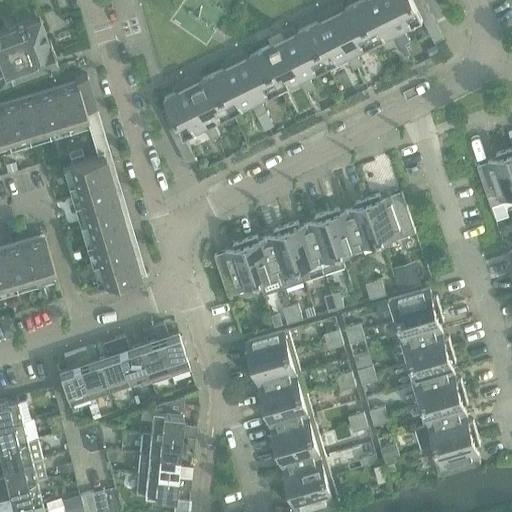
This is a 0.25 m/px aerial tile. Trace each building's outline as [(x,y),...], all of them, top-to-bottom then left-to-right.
[(360,0),(356,3),(371,34),(375,42),(383,37),(394,32),(399,30),(383,0),(360,0)] [(414,23),(423,18),(419,10),(414,0),(383,0),(399,30),(394,32),(397,39),(406,34),(403,28),(414,23)] [(428,6),(425,0),(414,0),(419,10),(428,6)] [(6,25),(0,27),(0,77),(23,69),(38,64),(55,57),(57,57),(50,38),(48,38),(39,13),(37,13),(33,3),(3,14),(6,25)] [(338,4),(329,8),(332,14),(351,53),(346,56),(350,62),(359,57),(356,51),(366,46),(375,42),(371,34),(356,3),(344,8),(341,10),(339,7),(338,4)] [(423,18),(424,21),(433,16),(428,6),(419,10),(423,18)] [(319,20),(308,26),(324,57),(328,65),(337,60),(346,56),(351,53),(332,14),(329,8),(320,12),(322,16),(323,19),(319,20)] [(424,21),(429,31),(438,27),(433,16),(424,21)] [(291,27),(281,31),(284,38),(304,77),(299,79),(302,85),(312,81),(309,74),(319,69),(328,65),(324,57),(308,26),(297,31),(294,33),(292,30),(291,27)] [(443,37),(438,27),(429,31),(434,42),(443,37)] [(272,44),(261,49),(276,81),(280,88),(289,84),(299,79),(304,77),(284,38),(281,31),(273,36),(274,39),(276,42),(272,44)] [(397,39),(400,46),(405,56),(410,54),(410,53),(405,43),(410,41),(406,34),(397,39)] [(414,50),(410,41),(405,43),(410,53),(414,50)] [(435,45),(427,49),(430,55),(438,51),(435,45)] [(242,51),(234,55),(237,61),(256,100),(251,103),(254,109),(264,104),(261,98),(270,93),(280,88),(276,81),(261,49),(249,55),(245,57),(244,54),(242,51)] [(224,67),(213,73),(229,104),(232,112),(242,107),(251,103),(256,100),(237,61),(234,55),(225,59),(226,62),(228,65),(224,67)] [(353,69),(357,67),(362,64),(359,57),(350,62),(353,69)] [(367,74),(362,64),(357,67),(362,77),(367,74)] [(78,83),(19,100),(26,123),(29,135),(87,118),(85,112),(86,112),(98,108),(88,73),(76,77),(78,83)] [(195,74),(186,78),(189,84),(209,124),(204,126),(207,132),(216,128),(213,121),(223,117),(232,112),(229,104),(213,73),(202,78),(198,80),(197,77),(195,74)] [(164,96),(170,107),(175,117),(180,128),(184,136),(193,131),(204,126),(209,124),(189,84),(186,78),(177,83),(179,86),(180,89),(177,90),(164,96)] [(315,88),(312,81),(302,85),(306,92),(315,88)] [(0,144),(29,135),(26,123),(19,100),(0,105),(0,144)] [(267,111),(264,104),(254,109),(258,116),(263,114),(267,111)] [(161,111),(166,122),(175,117),(170,107),(161,111)] [(86,112),(85,112),(87,118),(100,115),(98,108),(86,112)] [(267,111),(263,114),(269,127),(274,124),(267,111)] [(100,115),(87,118),(88,125),(102,121),(100,115)] [(166,122),(172,132),(180,128),(175,117),(166,122)] [(102,121),(88,125),(90,131),(103,127),(102,121)] [(103,127),(90,131),(92,138),(105,134),(103,127)] [(172,132),(177,143),(186,138),(184,136),(180,128),(172,132)] [(220,135),(216,128),(207,132),(210,139),(220,135)] [(105,134),(92,138),(94,144),(107,140),(105,134)] [(177,143),(182,153),(191,149),(186,138),(177,143)] [(107,140),(94,144),(96,152),(104,150),(110,148),(107,140)] [(81,149),(69,152),(72,161),(83,158),(81,149)] [(196,159),(191,149),(182,153),(187,164),(196,159)] [(502,201),(511,197),(511,160),(509,153),(508,149),(496,153),(496,154),(497,157),(494,158),(489,160),(477,164),(491,205),(502,201)] [(111,153),(105,154),(124,218),(141,274),(146,273),(111,153)] [(71,164),(89,228),(112,222),(124,218),(105,154),(93,158),(71,164)] [(15,162),(5,165),(8,173),(17,170),(15,162)] [(62,168),(52,171),(55,179),(64,176),(62,168)] [(403,236),(416,232),(402,190),(389,195),(385,196),(381,197),(380,194),(380,193),(368,197),(369,202),(383,243),(403,236)] [(353,207),(349,209),(363,250),(383,243),(369,202),(368,197),(356,201),(356,203),(357,206),(353,207)] [(339,207),(327,211),(329,216),(342,257),(363,250),(349,209),(344,210),(341,211),(340,208),(339,207)] [(313,221),(308,223),(322,264),(325,274),(345,267),(342,257),(329,216),(327,211),(315,215),(315,216),(316,220),(313,221)] [(141,274),(124,218),(112,222),(89,228),(106,285),(115,282),(123,279),(129,278),(132,277),(141,274)] [(298,221),(286,225),(288,230),(301,271),(305,280),(325,274),(322,264),(308,223),(304,224),(300,225),(299,222),(298,221)] [(272,235),(267,237),(281,278),(301,271),(288,230),(286,225),(274,229),(275,231),(276,234),(272,235)] [(257,235),(245,239),(247,244),(261,284),(281,278),(267,237),(263,238),(259,239),(258,236),(257,235)] [(0,250),(0,289),(57,273),(53,261),(46,237),(0,250)] [(214,255),(228,295),(241,291),(261,284),(247,244),(245,239),(233,243),(234,244),(235,248),(231,249),(227,250),(214,255)] [(417,267),(395,274),(399,290),(421,283),(417,267)] [(141,274),(132,277),(134,284),(143,282),(141,274)] [(129,278),(123,279),(126,287),(134,284),(132,277),(129,278)] [(123,279),(115,282),(117,289),(126,287),(123,279)] [(381,279),(374,281),(378,296),(386,294),(381,279)] [(370,299),(378,296),(374,281),(366,283),(370,299)] [(115,282),(106,285),(108,292),(117,289),(115,282)] [(388,299),(394,321),(436,309),(441,307),(437,295),(432,296),(430,287),(388,299)] [(340,291),(332,293),(337,308),(344,306),(340,291)] [(329,311),(337,308),(332,293),(325,295),(329,311)] [(298,303),(291,305),(295,321),(303,318),(298,303)] [(288,323),(295,321),(291,305),(283,308),(288,323)] [(444,320),(441,307),(436,309),(394,321),(401,342),(442,329),(439,321),(444,320)] [(164,321),(155,324),(157,331),(167,328),(164,321)] [(345,327),(348,335),(363,330),(361,322),(345,327)] [(155,332),(157,331),(155,324),(143,329),(145,335),(155,332)] [(179,332),(169,335),(167,328),(157,331),(155,332),(158,339),(164,357),(170,375),(190,368),(188,361),(188,360),(185,349),(179,332)] [(245,351),(249,364),(253,362),(295,350),(289,329),(247,341),(250,350),(245,351)] [(324,333),(327,341),(342,336),(340,329),(324,333)] [(444,338),(442,329),(401,342),(407,362),(448,350),(453,349),(449,337),(444,338)] [(365,338),(363,330),(348,335),(350,342),(365,338)] [(125,334),(116,338),(118,344),(127,342),(128,341),(125,334)] [(344,344),(342,336),(327,341),(323,342),(325,349),(329,348),(329,349),(344,344)] [(116,345),(118,344),(116,338),(104,342),(106,348),(116,345)] [(151,381),(170,375),(164,357),(158,339),(140,345),(146,363),(150,374),(149,374),(151,381)] [(132,380),(148,374),(144,363),(138,345),(130,348),(127,342),(118,344),(116,345),(119,352),(124,369),(132,391),(135,390),(132,380)] [(109,387),(126,382),(129,392),(132,391),(124,369),(119,352),(116,345),(106,348),(105,349),(108,356),(99,359),(105,376),(109,387)] [(87,348),(77,351),(79,358),(88,355),(89,354),(87,348)] [(456,361),(453,349),(448,350),(407,362),(413,383),(454,371),(452,362),(456,361)] [(301,371),(295,350),(253,362),(249,364),(253,376),(257,374),(260,383),(301,371)] [(77,358),(79,358),(77,351),(65,355),(68,362),(77,358)] [(99,359),(90,362),(88,355),(79,358),(77,358),(79,365),(85,383),(89,394),(109,387),(105,376),(99,359)] [(71,400),(89,394),(85,383),(79,365),(77,358),(68,362),(66,362),(69,369),(61,372),(67,389),(71,400)] [(358,368),(360,376),(375,372),(373,364),(362,367),(358,368)] [(337,375),(339,382),(354,378),(352,370),(337,375)] [(258,393),(261,405),(266,404),(307,392),(301,371),(260,383),(262,391),(258,393)] [(457,379),(454,371),(413,383),(419,404),(460,392),(465,390),(461,378),(457,379)] [(377,379),(375,372),(360,376),(362,384),(377,379)] [(356,386),(354,378),(339,382),(341,390),(356,386)] [(468,403),(465,390),(460,392),(419,404),(425,425),(466,412),(464,404),(468,403)] [(269,416),(272,424),(313,412),(307,392),(266,404),(261,405),(265,417),(269,416)] [(153,409),(151,430),(161,431),(182,433),(189,434),(190,423),(183,423),(184,412),(182,412),(184,395),(167,401),(154,405),(153,409)] [(93,397),(86,399),(89,409),(96,406),(93,397)] [(6,401),(0,402),(0,424),(11,422),(31,417),(26,400),(19,401),(18,398),(6,401)] [(370,410),(372,417),(387,413),(385,405),(370,410)] [(96,406),(89,409),(93,418),(99,416),(96,406)] [(349,416),(351,424),(366,419),(364,411),(349,416)] [(270,434),(273,446),(278,445),(319,433),(313,412),(272,424),(274,433),(270,434)] [(469,421),(466,412),(425,425),(414,428),(420,448),(431,445),(472,433),(477,432),(473,419),(469,421)] [(390,420),(387,413),(372,417),(374,425),(390,420)] [(63,430),(60,415),(48,417),(52,433),(63,430)] [(0,445),(16,442),(36,437),(31,417),(11,422),(0,424),(0,445)] [(369,427),(366,419),(351,424),(353,431),(369,427)] [(190,423),(189,434),(196,435),(197,424),(190,423)] [(151,430),(151,432),(143,431),(141,450),(160,452),(180,454),(182,433),(161,431),(151,430)] [(481,444),(477,432),(472,433),(431,445),(437,465),(439,474),(481,462),(478,453),(476,445),(481,444)] [(282,457),(284,466),(326,454),(319,433),(278,445),(273,446),(277,459),(282,457)] [(195,446),(196,435),(189,434),(187,446),(195,446)] [(0,445),(0,457),(1,457),(3,467),(21,462),(41,457),(36,437),(16,442),(0,445)] [(400,455),(397,447),(396,443),(381,448),(384,459),(385,459),(395,456),(400,455)] [(113,461),(117,457),(117,452),(107,450),(110,461),(113,461)] [(141,450),(139,471),(158,473),(178,475),(185,475),(186,466),(179,465),(180,454),(160,452),(141,450)] [(379,461),(376,453),(361,458),(363,465),(379,461)] [(282,476),(285,488),(290,487),(332,475),(326,454),(284,466),(286,474),(282,476)] [(395,456),(385,459),(386,465),(397,462),(395,456)] [(6,475),(0,476),(0,484),(1,489),(9,487),(26,483),(39,479),(38,479),(46,477),(41,457),(21,462),(3,467),(6,475)] [(72,462),(62,464),(64,472),(74,470),(72,462)] [(186,466),(185,475),(192,476),(193,465),(186,464),(186,466)] [(383,464),(374,467),(379,482),(387,479),(383,464)] [(176,496),(176,489),(183,489),(191,490),(191,487),(184,487),(185,475),(178,475),(158,473),(139,471),(137,492),(145,492),(145,493),(150,494),(150,498),(153,502),(163,503),(166,500),(175,501),(176,496)] [(191,487),(192,476),(185,475),(184,487),(191,487)] [(337,494),(332,475),(290,487),(285,488),(289,500),(294,499),(296,506),(297,511),(310,511),(340,503),(337,494)] [(9,487),(1,489),(4,499),(11,497),(14,507),(31,502),(44,499),(39,479),(26,483),(9,487)] [(115,485),(104,488),(110,511),(121,508),(115,485)] [(104,488),(93,491),(97,511),(104,511),(110,511),(104,488)] [(85,511),(97,511),(93,491),(81,494),(85,511)] [(82,511),(79,496),(63,500),(65,511),(82,511)] [(14,511),(46,511),(44,499),(31,502),(14,507),(14,511)]
